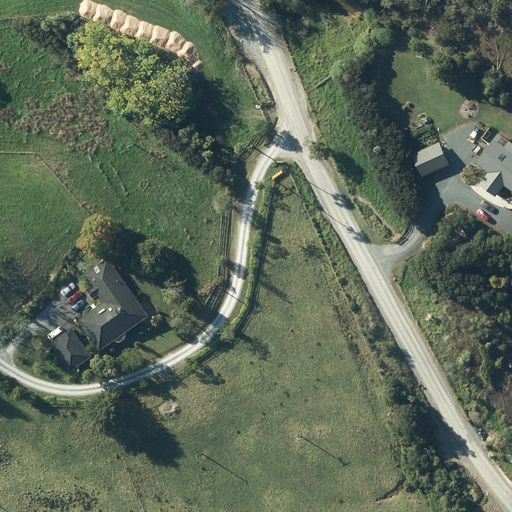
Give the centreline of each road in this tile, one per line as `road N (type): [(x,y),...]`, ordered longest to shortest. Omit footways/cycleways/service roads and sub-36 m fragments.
road 1 (unclassified): [(239,0),(369,311),(511,504)]
road 2 (unknown): [(0,345),(46,363),(75,364),(121,353),(196,309),(222,267),(244,142),(259,118),(284,108)]
